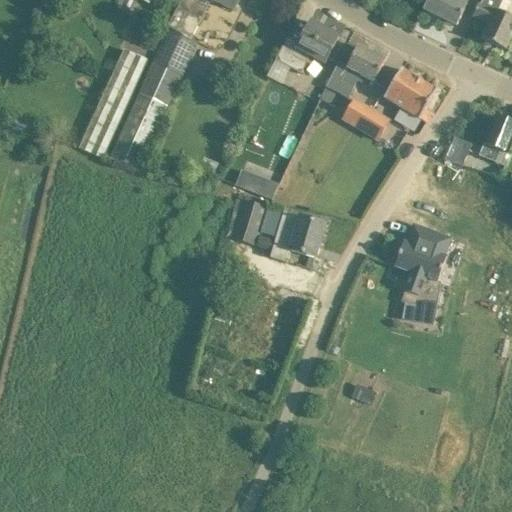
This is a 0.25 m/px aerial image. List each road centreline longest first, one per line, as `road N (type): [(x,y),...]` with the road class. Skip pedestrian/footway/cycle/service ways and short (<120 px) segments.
road 1 (unclassified): [(245,511),(329,309),(412,166),(476,78)]
road 2 (unclassified): [(476,78),(336,0)]
